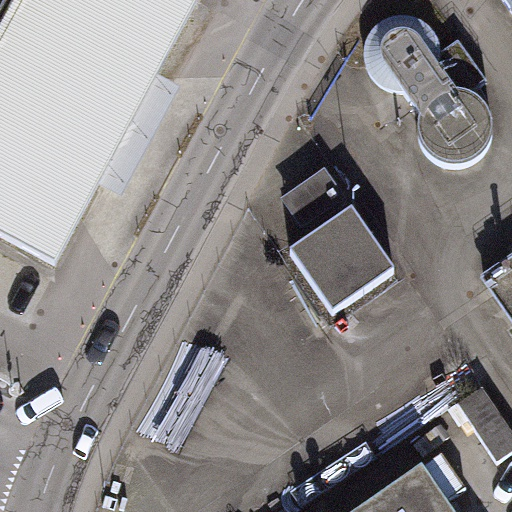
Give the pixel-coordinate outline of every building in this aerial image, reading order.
[(0,0),(0,56),(29,0),(0,0)] [(197,5),(188,0),(29,0),(0,56),(0,234),(57,265),(197,5)] [(404,100),(420,125),(419,146),(429,164),(448,173),(469,172),(486,160),(494,141),(490,120),(476,105),(456,98),(440,74),(441,53),(431,34),(412,24),(391,26),(374,38),(366,58),(370,78),(384,94),(404,100)] [(262,211),(331,319),(396,278),(327,171),(262,211)] [(511,253),(482,275),(511,320),(511,253)] [(439,511),(414,477),(363,511),(439,511)]
